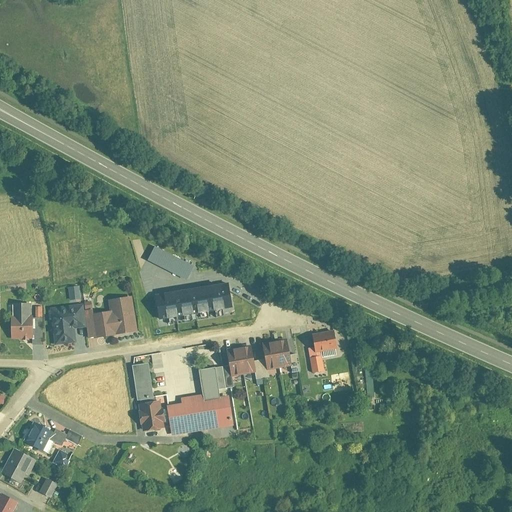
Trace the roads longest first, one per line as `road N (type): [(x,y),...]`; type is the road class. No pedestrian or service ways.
road 1 (primary): [(0,106),(338,284),(511,361)]
road 2 (residential): [(50,366),(286,320)]
road 3 (residential): [(24,399),(98,439),(176,439)]
